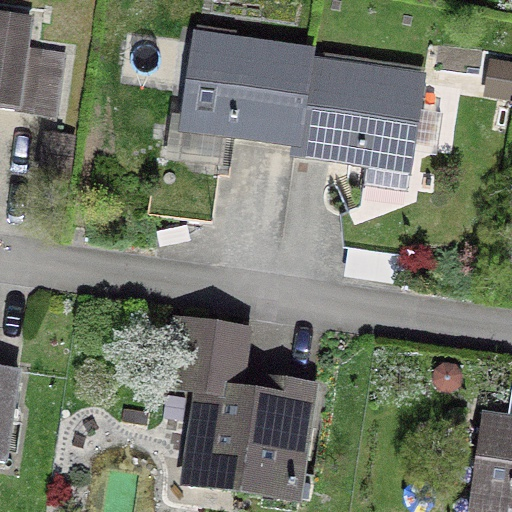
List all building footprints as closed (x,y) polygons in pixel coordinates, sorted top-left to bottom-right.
[(0,108),(51,115),(60,56),(22,51),(26,20),(0,16),(0,108)] [(293,154),(295,154),(309,54),(194,38),(183,117),(162,113),(152,186),(215,196),(226,123),(259,128),(257,139),(294,144),(293,154)] [(309,54),(295,154),(333,160),(335,148),(368,153),(360,205),(344,213),(348,248),(407,257),(420,161),(411,159),(421,80),(309,64),(311,54),(309,54)] [(511,62),(496,60),(489,102),(511,105),(511,62)] [(200,389),(189,465),(243,473),(241,490),(295,498),(311,389),(277,384),(274,399),(237,393),(246,334),(176,323),(167,385),(200,389)] [(0,462),(4,463),(18,371),(0,368),(0,462)] [(511,417),(482,414),(470,492),(511,498),(511,508),(511,509),(511,417)]
